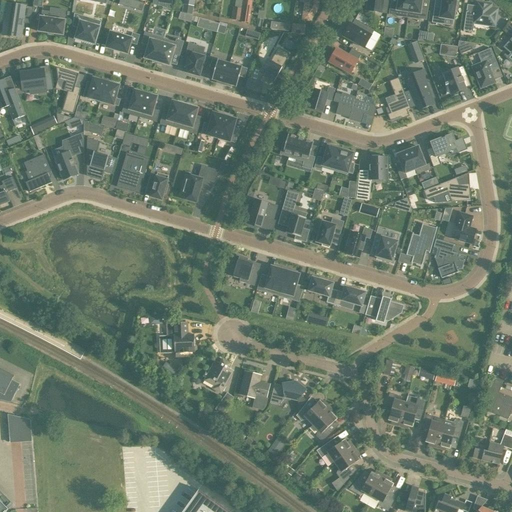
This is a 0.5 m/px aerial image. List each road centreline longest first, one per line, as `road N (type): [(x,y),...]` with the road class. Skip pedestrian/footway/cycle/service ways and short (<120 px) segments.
road 1 (residential): [(0,63),(38,49),(65,51),(371,141),(470,108)]
road 2 (residential): [(0,221),(88,195),(436,296)]
road 3 (residential): [(470,108),(492,218),(490,247),(479,275),(462,290),(436,296)]
road 4 (residential): [(508,487),(380,448),(351,373)]
road 5 (residential): [(351,373),(251,345),(230,331)]
